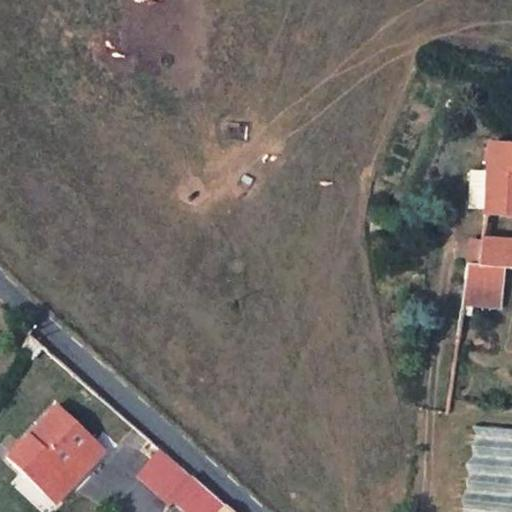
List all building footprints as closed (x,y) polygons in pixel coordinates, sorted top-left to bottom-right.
[(484,194),(483,214),(511,215),(511,146),(487,146),(485,174),(484,194)] [(398,216),(373,213),(371,229),(395,232),(398,216)] [(460,304),(496,307),(501,268),(511,268),(511,241),(479,239),(478,246),(476,265),(466,264),(460,304)] [(476,265),(478,246),(469,246),(466,264),(476,265)] [(34,359),(43,348),(27,334),(20,347),(34,359)] [(41,365),(50,354),(43,348),(34,359),(41,365)] [(47,492),(95,441),(58,406),(10,456),(47,492)] [(58,502),(106,452),(95,441),(47,492),(58,502)] [(175,496),(192,511),(231,511),(192,478),(181,489),(175,496)]
